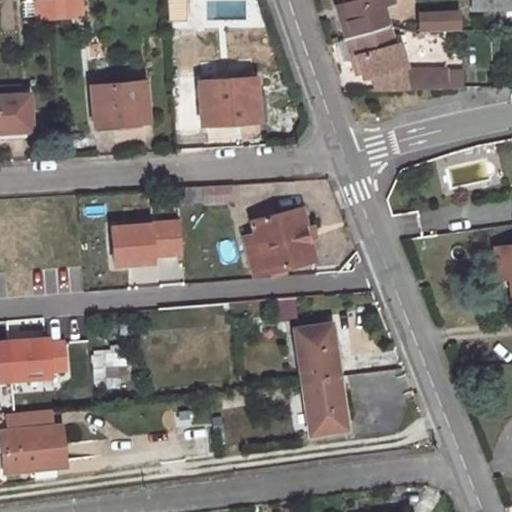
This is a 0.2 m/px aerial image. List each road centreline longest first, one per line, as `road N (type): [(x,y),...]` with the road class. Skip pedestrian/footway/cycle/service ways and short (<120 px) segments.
road 1 (residential): [(59,511),(463,462)]
road 2 (residential): [(0,180),(344,155)]
road 3 (residential): [(344,155),(463,462)]
road 4 (residential): [(344,155),(511,115)]
road 5 (residential): [(288,0),(344,155)]
